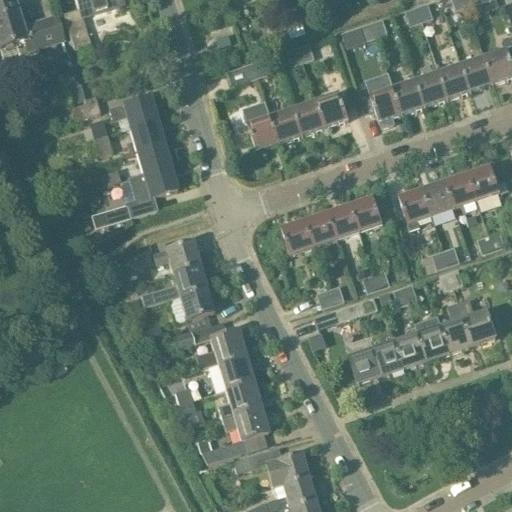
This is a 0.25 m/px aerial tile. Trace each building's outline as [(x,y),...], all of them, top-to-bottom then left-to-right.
[(82,20),(123,7),(120,0),(74,0),(78,12),(63,17),(74,52),(90,47),(82,20)] [(275,0),(282,24),(301,18),(299,10),(295,11),(291,0),(275,0)] [(466,12),(462,0),(452,0),(451,1),(456,15),(466,12)] [(462,0),(466,12),(497,1),(496,0),(462,0)] [(0,52),(25,45),(28,55),(50,48),(55,63),(65,59),(61,45),(63,44),(55,19),(21,30),(13,5),(0,8),(0,52)] [(428,8),(417,12),(422,27),(433,23),(428,8)] [(422,27),(417,12),(406,16),(411,31),(422,27)] [(372,27),(377,42),(388,39),(383,23),(372,27)] [(366,46),(377,42),(372,27),(361,31),(366,46)] [(310,47),(299,51),(304,66),(315,63),(310,47)] [(304,66),(299,51),(287,55),(292,70),(304,66)] [(484,63),(492,89),(511,82),(511,64),(508,54),(484,63)] [(264,63),(252,67),(258,82),(270,78),(264,63)] [(471,96),(492,89),(484,63),(462,70),(471,96)] [(162,67),(148,71),(151,82),(165,77),(162,67)] [(258,82),(252,67),(227,75),(232,91),(258,82)] [(448,104),(471,96),(462,70),(439,78),(448,104)] [(426,111),(448,104),(439,78),(417,85),(426,111)] [(403,119),(426,111),(417,85),(394,93),(403,119)] [(84,103),(80,89),(70,92),(75,108),(84,105),(84,103)] [(394,93),(370,101),(379,127),(380,127),(382,133),(395,129),(393,123),(403,119),(394,93)] [(340,97),(317,105),(326,132),(349,124),(340,97)] [(74,125),(101,117),(95,100),(84,103),(84,105),(85,107),(70,112),(74,125)] [(121,135),(129,133),(157,124),(150,101),(122,109),(109,113),(112,125),(118,124),(121,135)] [(294,113),(303,139),(326,132),(317,105),(294,113)] [(294,113),(271,121),(280,147),(303,139),(294,113)] [(280,147),(271,121),(247,129),(256,155),(280,147)] [(129,133),(135,156),(164,147),(157,124),(129,133)] [(103,125),(90,128),(94,143),(107,139),(103,125)] [(107,139),(94,143),(99,161),(112,157),(107,139)] [(135,156),(142,179),(171,171),(164,147),(135,156)] [(134,205),(126,207),(131,222),(138,220),(157,214),(153,201),(178,194),(171,171),(142,179),(128,183),(134,205)] [(468,179),(477,205),(501,198),(492,171),(468,179)] [(117,175),(104,178),(107,190),(120,186),(117,175)] [(477,205),(468,179),(445,186),(454,213),(477,205)] [(454,213),(445,186),(422,194),(431,221),(454,213)] [(422,194),(399,202),(408,229),(410,234),(420,231),(418,225),(431,221),(422,194)] [(374,202),(351,210),(360,237),(370,234),(383,229),(374,202)] [(95,233),(131,222),(127,209),(91,219),(95,233)] [(351,210),(328,218),(337,245),(345,242),(348,253),(364,248),(360,237),(351,210)] [(337,245),(328,218),(305,226),(314,252),(337,245)] [(314,252),(305,226),(282,233),(291,260),(314,252)] [(494,256),(506,252),(500,237),(489,240),(494,256)] [(477,244),(482,260),(494,256),(489,240),(477,244)] [(173,278),(199,270),(192,246),(151,258),(154,269),(169,265),(173,278)] [(455,252),(443,256),(448,271),(460,267),(455,252)] [(441,256),(432,260),(437,275),(448,271),(443,256),(441,256)] [(180,301),(206,293),(199,270),(173,278),(176,288),(140,299),(143,312),(180,301)] [(464,290),(458,274),(449,277),(455,293),(464,290)] [(385,275),(374,279),(379,295),(380,295),(391,291),(385,275)] [(455,293),(449,277),(439,280),(444,297),(455,293)] [(104,279),(93,284),(102,302),(113,297),(104,279)] [(119,279),(109,282),(113,294),(123,291),(119,279)] [(374,279),(363,283),(368,299),(379,295),(374,279)] [(403,292),(409,309),(418,306),(412,289),(403,292)] [(333,310),(345,306),(340,291),(328,295),(333,310)] [(409,309),(403,292),(393,296),(399,312),(409,309)] [(206,293),(180,301),(186,324),(213,317),(206,293)] [(318,302),(322,314),(333,310),(328,295),(317,298),(318,302)] [(361,306),(366,319),(378,315),(373,302),(361,306)] [(459,308),(474,351),(497,343),(488,315),(475,319),(470,304),(459,308)] [(337,328),(366,319),(361,306),(333,316),(337,328)] [(453,326),(441,330),(450,358),(474,351),(459,308),(448,311),(453,326)] [(438,321),(415,328),(418,338),(428,366),(450,358),(441,330),(438,321)] [(159,331),(137,337),(141,351),(163,345),(159,331)] [(201,373),(218,368),(245,360),(237,334),(210,342),(214,353),(197,358),(201,373)] [(191,336),(165,343),(169,357),(195,349),(191,336)] [(31,337),(13,347),(18,356),(36,346),(31,337)] [(418,338),(395,345),(405,374),(428,366),(418,338)] [(369,342),(345,350),(349,361),(358,389),(382,381),(372,353),(369,342)] [(395,345),(372,353),(382,381),(405,374),(395,345)] [(245,360),(218,368),(225,393),(253,385),(245,360)] [(62,365),(52,371),(56,378),(66,372),(62,365)] [(218,411),(221,422),(260,411),(253,385),(225,393),(230,407),(218,411)] [(174,396),(178,408),(192,403),(188,392),(174,396)] [(192,403),(178,408),(181,419),(195,415),(192,403)] [(260,411),(221,422),(225,435),(237,431),(241,444),(268,436),(260,411)] [(241,444),(201,456),(201,457),(207,468),(241,458),(247,456),(243,444),(241,444)] [(262,457),(233,465),(237,477),(266,468),(262,457)] [(282,488),(282,489),(308,482),(301,459),(265,469),(272,491),(282,488)] [(261,508),(252,511),(289,511),(315,505),(308,482),(282,489),(282,488),(274,491),(277,503),(261,508)]
